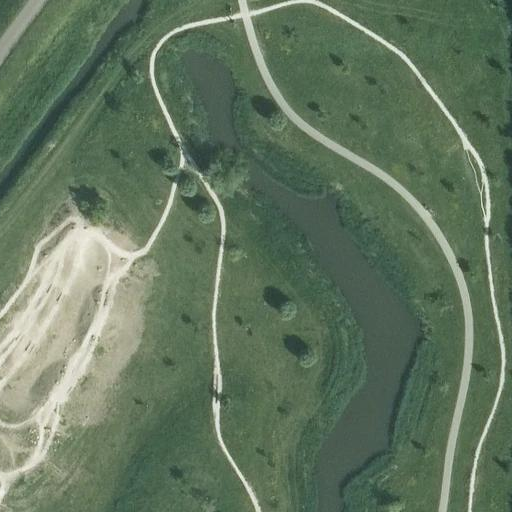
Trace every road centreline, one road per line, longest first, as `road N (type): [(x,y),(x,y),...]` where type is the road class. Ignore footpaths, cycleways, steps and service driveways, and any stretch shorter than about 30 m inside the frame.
road 1 (unknown): [(0,242),(164,21),(192,6),(242,0)]
road 2 (unknown): [(469,0),(484,27),(511,184)]
